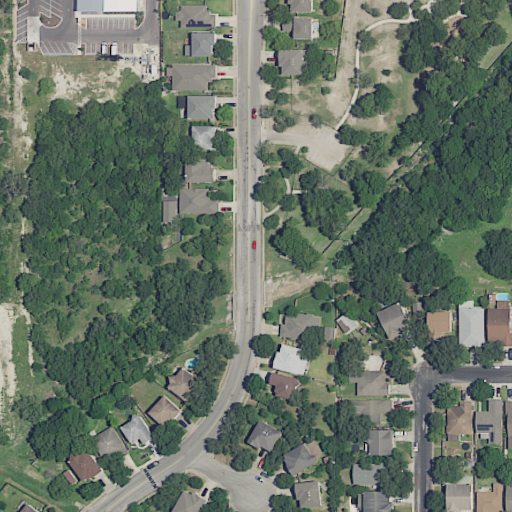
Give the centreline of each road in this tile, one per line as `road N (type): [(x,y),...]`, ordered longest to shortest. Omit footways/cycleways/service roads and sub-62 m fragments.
road 1 (residential): [(252,0),(245,360),(223,414),(200,443),(106,511)]
road 2 (residential): [(422,511),(422,379)]
